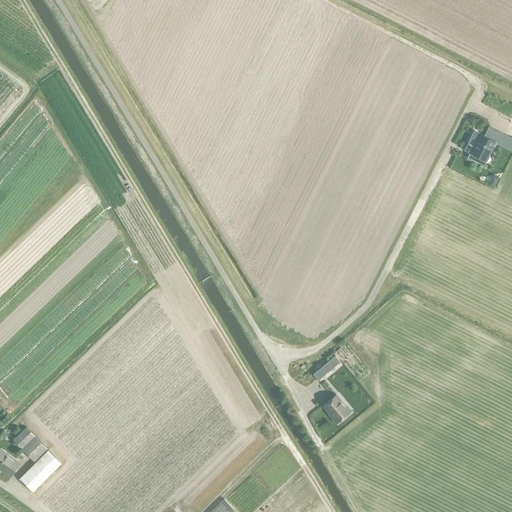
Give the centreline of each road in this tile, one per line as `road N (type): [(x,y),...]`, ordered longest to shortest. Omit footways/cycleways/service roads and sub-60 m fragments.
road 1 (track): [(358,511),(276,360),(312,349),(367,305),(481,82),(323,0)]
road 2 (track): [(332,511),(22,0)]
